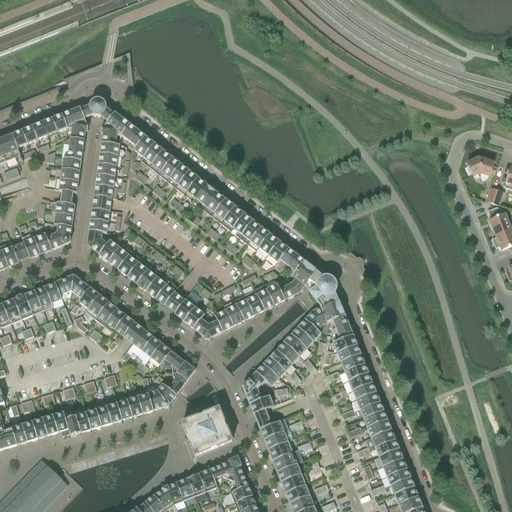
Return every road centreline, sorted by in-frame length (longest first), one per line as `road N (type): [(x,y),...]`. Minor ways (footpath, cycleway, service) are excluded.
road 1 (residential): [(433,511),(352,313),(350,271),(281,236),(133,119),(111,88),(82,87)]
road 2 (secondary): [(313,0),(385,53),(511,104)]
road 3 (secondary): [(511,88),(420,58),(330,0)]
road 4 (residential): [(502,306),(450,180),(458,144),(481,139)]
road 5 (residential): [(76,259),(215,375)]
road 6 (residential): [(274,511),(215,375)]
road 7 (residential): [(76,259),(94,126)]
